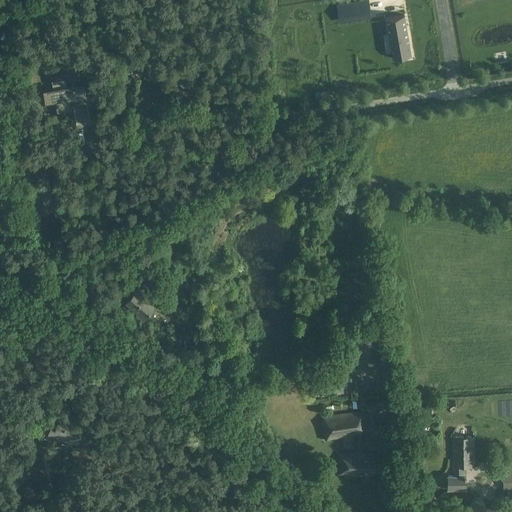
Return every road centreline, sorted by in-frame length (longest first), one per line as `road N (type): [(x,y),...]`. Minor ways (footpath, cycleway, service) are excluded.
road 1 (unclassified): [(0,167),(511,80)]
road 2 (track): [(417,511),(351,107)]
road 3 (unclassified): [(303,511),(0,260)]
